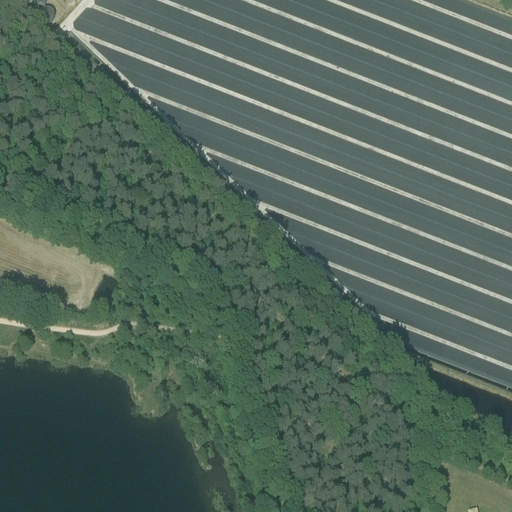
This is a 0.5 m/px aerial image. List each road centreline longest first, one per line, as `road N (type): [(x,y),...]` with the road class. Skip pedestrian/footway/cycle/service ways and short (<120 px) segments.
road 1 (track): [(511,482),(412,439),(255,301),(216,281)]
road 2 (track): [(235,340),(216,281),(0,180)]
